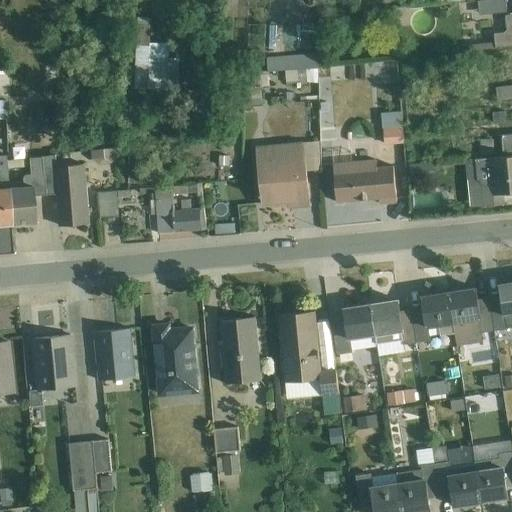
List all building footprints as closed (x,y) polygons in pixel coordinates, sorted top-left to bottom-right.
[(492,0),(482,1),(478,1),(479,15),(508,13),(506,0),(492,0)] [(187,8),(174,8),(174,24),(187,25),(187,8)] [(310,13),(286,14),(286,22),(311,22),(310,13)] [(496,48),(511,46),(511,15),(506,16),(508,29),(505,33),(495,34),(495,43),(496,48)] [(138,18),(135,88),(173,89),(173,77),(166,77),(168,47),(149,46),(151,19),(138,18)] [(299,47),(311,47),(311,24),(299,24),(299,47)] [(339,37),(323,38),(324,57),(340,56),(339,37)] [(317,68),(316,54),(268,57),(269,73),(285,72),(317,68)] [(317,68),(285,72),(286,84),(308,83),(307,85),(314,85),(314,94),(319,94),(318,68),(317,68)] [(269,86),(268,73),(248,76),(246,108),(262,106),(260,87),(269,86)] [(511,85),(496,88),(498,101),(511,99),(511,85)] [(505,112),(492,113),(493,125),(507,123),(505,112)] [(403,143),(401,113),(381,114),(384,145),(403,143)] [(511,135),(502,136),(503,153),(511,152),(511,135)] [(319,141),(255,147),(261,205),(295,202),(295,208),(310,206),(306,172),(320,171),(319,141)] [(494,141),(480,141),(481,155),(494,155),(494,141)] [(117,148),(91,151),(91,160),(99,166),(111,165),(118,158),(117,148)] [(43,157),(46,196),(57,195),(60,227),(88,225),(83,165),(57,167),(56,155),(43,157)] [(8,170),(7,161),(6,156),(0,156),(0,225),(12,225),(9,188),(8,170)] [(511,193),(511,156),(466,161),(469,207),(505,205),(504,194),(511,193)] [(33,197),(46,196),(43,157),(31,158),(7,161),(8,170),(29,167),(30,176),(25,176),(23,177),(23,182),(23,187),(9,188),(12,225),(36,223),(33,197)] [(376,161),(333,164),(337,203),(379,199),(379,204),(397,203),(393,166),(377,168),(376,161)] [(439,190),(436,165),(408,169),(411,194),(439,190)] [(202,185),(155,188),(158,234),(201,230),(199,209),(191,210),(190,201),(181,201),(182,211),(174,211),(172,195),(197,192),(198,197),(203,196),(202,185)] [(97,193),(99,218),(116,217),(114,191),(97,193)] [(235,224),(214,225),(215,235),(235,234),(235,224)] [(511,283),(501,285),(500,285),(501,297),(491,299),(495,332),(497,343),(509,341),(507,329),(511,328),(511,283)] [(495,332),(491,299),(478,301),(476,289),(475,289),(449,293),(455,334),(457,346),(483,342),(482,334),(495,332)] [(440,337),(455,334),(449,293),(423,297),(422,297),(424,309),(412,311),(416,343),(430,341),(429,336),(440,334),(440,337)] [(416,343),(412,311),(400,313),(398,301),(397,301),(372,305),(378,347),(380,357),(405,352),(404,345),(416,343)] [(352,351),(378,347),(372,305),(345,309),(344,309),(346,321),(333,323),(338,355),(352,353),(352,351)] [(315,312),(279,315),(285,383),(321,379),(323,396),(338,395),(335,370),(321,372),(315,312)] [(219,322),(221,342),(218,342),(221,369),(224,368),(225,385),(261,381),(255,318),(237,319),(237,321),(219,322)] [(168,326),(154,327),(160,397),(198,393),(192,329),(169,331),(168,326)] [(130,329),(94,333),(98,381),(135,377),(130,329)] [(70,336),(34,339),(40,391),(30,392),(31,407),(43,407),(42,391),(75,389),(70,336)] [(7,342),(0,342),(0,394),(13,393),(7,342)] [(498,375),(483,377),(485,390),(501,388),(498,375)] [(460,382),(447,383),(449,397),(462,396),(460,382)] [(441,385),(426,387),(428,400),(443,398),(441,385)] [(414,390),(387,394),(388,406),(416,402),(414,390)] [(503,394),(488,397),(491,412),(503,411),(502,406),(505,406),(503,394)] [(365,396),(343,399),(345,413),(367,410),(365,396)] [(463,399),(450,401),(452,413),(465,411),(463,399)] [(82,429),(83,407),(68,406),(67,429),(82,429)] [(375,415),(356,418),(358,429),(377,427),(375,415)] [(217,453),(239,451),(237,428),(214,431),(217,453)] [(326,431),(328,445),(342,444),(341,429),(326,431)] [(109,440),(93,442),(95,473),(112,472),(109,440)] [(511,485),(511,447),(511,441),(472,447),(474,463),(480,503),(506,499),(508,499),(506,487),(511,485)] [(93,442),(69,444),(73,491),(74,491),(75,511),(98,511),(95,473),(93,442)] [(480,503),(474,463),(449,467),(447,447),(432,449),(439,497),(452,495),(453,507),(455,507),(480,503)] [(428,498),(439,497),(432,449),(415,451),(418,469),(397,473),(403,511),(418,511),(428,510),(428,511),(430,511),(428,498)] [(239,475),(237,455),(223,456),(223,459),(217,460),(218,472),(224,471),(224,476),(239,475)] [(214,492),(213,471),(188,474),(190,494),(214,492)] [(339,472),(324,473),(325,485),(339,484),(339,472)] [(403,511),(397,473),(368,478),(367,474),(356,476),(361,509),(373,507),(373,511),(403,511)] [(112,476),(100,477),(101,492),(113,491),(112,476)] [(11,488),(0,489),(0,501),(1,501),(3,508),(12,506),(11,500),(13,500),(11,488)]
